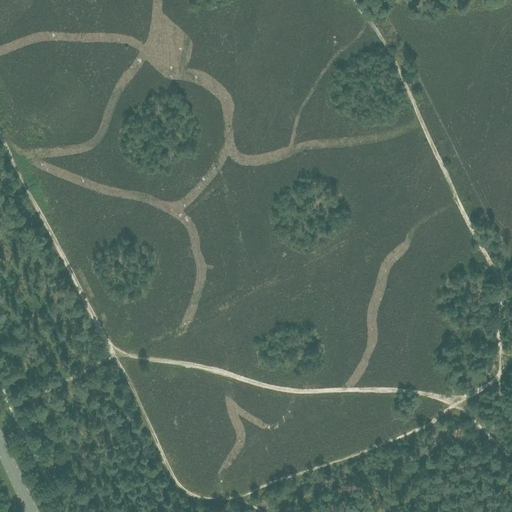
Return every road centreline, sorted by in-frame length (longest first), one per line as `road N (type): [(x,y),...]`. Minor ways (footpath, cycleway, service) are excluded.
road 1 (track): [(357,0),(498,279),(498,376),(458,402),(405,390),(282,390),(197,365),(116,354),(0,409)]
road 2 (track): [(0,134),(163,461),(190,495),(232,500),(373,449),(458,402)]
